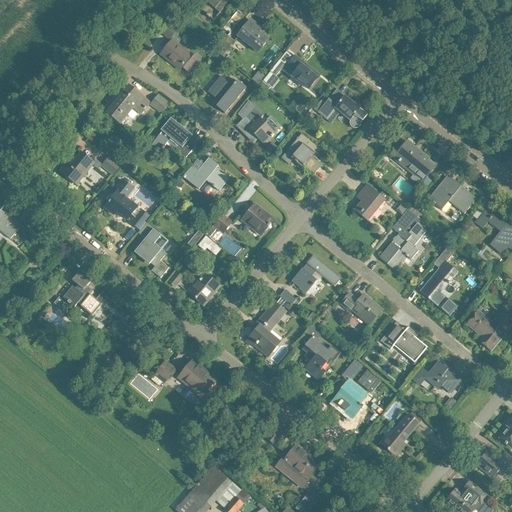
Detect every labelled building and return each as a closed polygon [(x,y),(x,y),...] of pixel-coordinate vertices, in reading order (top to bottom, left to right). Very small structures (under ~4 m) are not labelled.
[(213,21),(222,10),(228,3),(224,0),(199,0),(195,6),(213,21)] [(229,33),(234,28),(238,23),(244,15),(238,10),(231,18),(223,29),(229,33)] [(261,29),(250,21),(238,36),(258,52),(268,40),(258,32),(261,29)] [(181,39),(174,34),(177,31),(168,24),(162,33),(172,41),(162,53),(174,62),(172,64),(179,70),(181,67),(189,73),(200,60),(192,53),(190,55),(177,45),(181,39)] [(228,37),(216,51),(222,56),(234,42),(228,37)] [(308,89),(313,84),(319,76),(312,70),(310,73),(301,66),(303,63),(294,56),(286,67),(294,73),(292,76),(308,89)] [(279,61),(270,73),(275,77),(284,65),(279,61)] [(230,80),(228,82),(221,76),(214,84),(208,92),(215,98),(219,93),(224,97),(216,107),(225,114),(246,88),(237,81),(235,84),(230,80)] [(262,81),(259,86),(268,92),(271,87),(262,81)] [(141,114),(143,111),(150,103),(129,86),(119,97),(120,98),(118,101),(117,100),(107,113),(115,120),(120,124),(126,116),(124,114),(131,106),(141,114)] [(321,101),(314,109),(326,119),(335,109),(350,121),(350,123),(350,125),(351,127),(353,128),(355,129),(357,128),(359,127),(360,126),(360,123),(361,123),(362,121),(363,122),(368,115),(363,111),(363,102),(363,104),(353,103),(336,90),(325,104),(321,101)] [(161,114),(163,112),(169,104),(158,96),(150,105),(161,114)] [(242,120),(236,126),(253,144),(258,138),(264,144),(271,137),(276,132),(261,118),(263,116),(254,107),(247,100),(236,114),(242,120)] [(186,157),(188,154),(195,147),(188,141),(192,136),(171,119),(161,131),(162,132),(151,146),(159,152),(168,142),(186,157)] [(321,150),(313,144),(302,134),(283,156),(291,162),(292,160),(301,167),(303,166),(313,175),(321,166),(313,159),(321,150)] [(277,148),(272,143),(266,150),(270,154),(277,148)] [(401,151),(400,150),(393,158),(408,170),(409,169),(415,173),(414,174),(423,181),(435,166),(427,159),(426,160),(423,158),(424,157),(418,152),(418,153),(413,149),(414,148),(408,143),(401,151)] [(76,184),(82,176),(93,163),(81,153),(70,166),(66,163),(60,171),(76,184)] [(101,166),(114,177),(122,167),(109,156),(101,166)] [(219,191),(222,187),(229,179),(216,169),(218,166),(209,158),(198,171),(192,166),(183,177),(198,190),(206,181),(219,191)] [(464,214),(470,207),(476,199),(465,189),(462,193),(458,189),(461,186),(447,175),(428,199),(442,210),(449,202),(464,214)] [(127,220),(133,212),(137,207),(127,199),(134,189),(122,179),(113,190),(116,193),(104,207),(114,215),(117,212),(127,220)] [(361,202),(354,211),(367,222),(374,214),(384,201),(385,200),(379,195),(375,191),(367,185),(361,192),(366,196),(361,202)] [(0,202),(0,231),(10,239),(21,225),(2,209),(4,206),(0,202)] [(243,218),(254,227),(262,233),(267,227),(269,228),(271,226),(269,225),(273,220),(254,205),(243,218)] [(411,206),(408,210),(420,221),(424,217),(411,206)] [(139,229),(145,222),(149,217),(141,210),(131,223),(139,229)] [(411,260),(417,252),(418,251),(413,247),(418,241),(426,231),(418,224),(420,221),(408,210),(403,216),(409,221),(379,258),(394,270),(405,256),(407,258),(408,257),(411,260)] [(502,254),(507,248),(510,250),(511,248),(511,227),(493,213),(490,217),(484,212),(475,223),(482,229),(488,222),(500,232),(490,244),(502,254)] [(212,226),(206,235),(209,238),(216,229),(222,234),(231,223),(222,216),(213,227),(212,226)] [(174,275),(167,270),(169,268),(160,261),(166,254),(163,252),(163,253),(160,250),(166,242),(155,234),(157,231),(147,223),(138,233),(146,240),(136,253),(143,259),(144,258),(155,267),(151,271),(160,278),(163,275),(170,280),(174,275)] [(198,232),(187,245),(192,250),(204,236),(198,232)] [(221,251),(205,238),(197,248),(204,253),(206,250),(215,258),(221,251)] [(450,244),(446,249),(453,254),(457,249),(450,244)] [(291,282),(299,288),(306,294),(316,281),(312,277),(316,272),(334,287),(341,279),(313,255),(306,264),(308,266),(305,271),(302,269),(291,282)] [(445,261),(426,284),(420,292),(449,316),(457,306),(441,293),(458,272),(445,261)] [(72,286),(63,298),(68,302),(67,303),(69,305),(70,304),(74,308),(78,303),(81,306),(80,307),(92,316),(101,305),(108,297),(102,292),(100,294),(96,300),(90,295),(93,292),(87,286),(88,284),(93,279),(81,269),(75,277),(72,281),(78,286),(75,289),(72,286)] [(492,269),(488,275),(492,279),(497,273),(492,269)] [(177,272),(174,275),(170,280),(168,282),(174,287),(183,277),(177,272)] [(219,286),(211,280),(203,273),(187,293),(203,306),(219,286)] [(298,302),(292,297),(284,290),(279,296),(291,306),(293,308),(298,302)] [(349,294),(343,301),(340,304),(350,312),(352,310),(369,325),(381,310),(363,295),(358,301),(349,294)] [(59,297),(54,304),(57,306),(62,300),(59,297)] [(268,356),(274,349),(280,342),(269,333),(286,312),(274,303),(256,324),(259,326),(248,340),(268,356)] [(467,324),(481,336),(478,340),(491,351),(511,325),(511,314),(505,308),(492,323),(478,311),(467,324)] [(134,332),(137,328),(143,320),(132,310),(122,322),(134,332)] [(313,311),(307,318),(312,322),(318,315),(313,311)] [(414,363),(419,357),(427,348),(414,337),(415,335),(408,329),(409,327),(406,330),(396,323),(397,322),(397,321),(380,341),(390,350),(393,346),(414,363)] [(307,358),(311,361),(305,368),(319,380),(325,372),(321,368),(325,363),(328,365),(332,359),(334,361),(340,354),(331,346),(326,352),(315,342),(323,332),(314,325),(304,336),(310,340),(302,349),(309,355),(307,358)] [(341,376),(342,377),(344,374),(350,379),(362,365),(355,359),(341,376)] [(212,385),(214,386),(215,385),(214,384),(217,381),(211,376),(210,377),(200,369),(201,368),(192,360),(178,378),(202,398),(212,385)] [(426,387),(429,383),(434,387),(437,383),(446,390),(446,389),(450,393),(462,379),(448,367),(447,369),(438,361),(428,373),(422,368),(412,379),(420,386),(421,384),(426,387)] [(164,383),(168,377),(175,370),(165,362),(155,375),(164,383)] [(363,394),(347,381),(340,390),(344,392),(340,396),(334,404),(353,419),(352,417),(354,414),(360,407),(362,409),(363,407),(357,402),(361,397),(363,394)] [(387,437),(381,444),(395,456),(401,448),(405,444),(402,442),(412,429),(413,430),(419,424),(418,423),(411,417),(408,415),(389,438),(387,437)] [(508,428),(499,439),(504,443),(506,445),(506,444),(511,449),(511,448),(511,419),(506,426),(508,428)] [(295,509),(297,510),(299,511),(307,511),(331,484),(321,477),(315,472),(320,465),(296,446),(290,453),(277,442),(283,435),(274,427),(265,438),(275,445),(275,444),(288,455),(285,459),(283,458),(276,467),(302,488),(302,487),(308,492),(295,509)] [(476,464),(484,471),(493,478),(498,472),(502,475),(511,465),(502,457),(498,462),(486,452),(476,464)] [(191,492),(175,510),(177,511),(205,511),(216,501),(225,509),(235,497),(241,491),(223,474),(215,467),(214,466),(191,492)] [(485,504),(482,502),(487,496),(469,482),(463,490),(463,491),(461,494),(455,490),(446,502),(453,507),(451,509),(455,511),(457,511),(458,511),(469,511),(473,507),(479,511),(478,511),(491,511),(493,511),(492,508),(487,504),(485,504)] [(225,509),(223,510),(225,511),(236,511),(244,504),(235,497),(225,509)]
